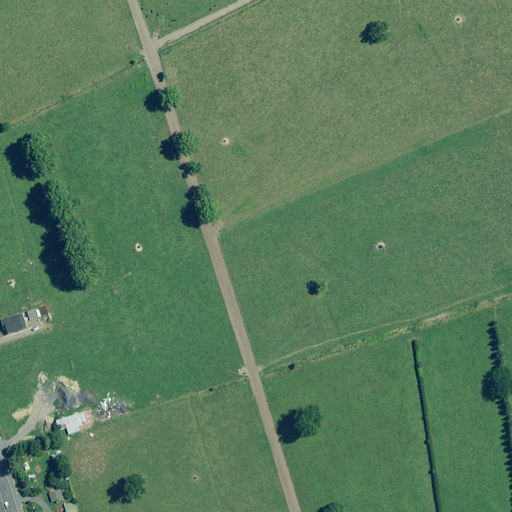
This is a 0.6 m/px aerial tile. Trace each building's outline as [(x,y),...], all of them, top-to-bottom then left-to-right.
[(39,318),(36,309),(28,312),(30,320),(39,318)] [(27,328),(22,314),(2,321),(5,330),(7,329),(9,335),(27,328)] [(95,421),(92,410),(56,421),(59,431),(67,428),(67,430),(95,421)] [(63,500),(61,490),(50,492),(52,502),(63,500)] [(78,511),(75,499),(64,502),(67,511),(78,511)]
